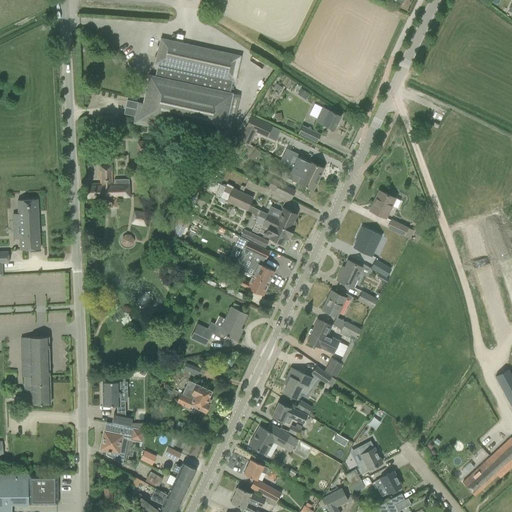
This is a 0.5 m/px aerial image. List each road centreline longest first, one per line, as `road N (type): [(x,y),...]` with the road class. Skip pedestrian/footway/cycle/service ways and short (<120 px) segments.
road 1 (tertiary): [(192,511),(435,0)]
road 2 (unclassified): [(81,511),(64,0)]
road 3 (track): [(511,420),(484,368),(456,264),(390,93)]
